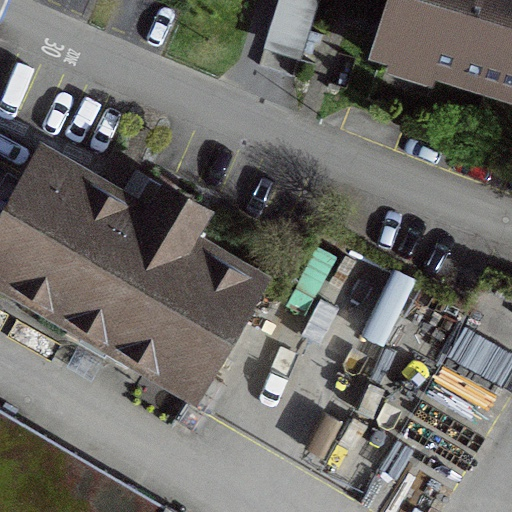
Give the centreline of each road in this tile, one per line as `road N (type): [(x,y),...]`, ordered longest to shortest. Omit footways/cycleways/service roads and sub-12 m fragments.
road 1 (residential): [(511,217),(295,140),(0,9)]
road 2 (unknown): [(0,355),(254,488),(280,511)]
